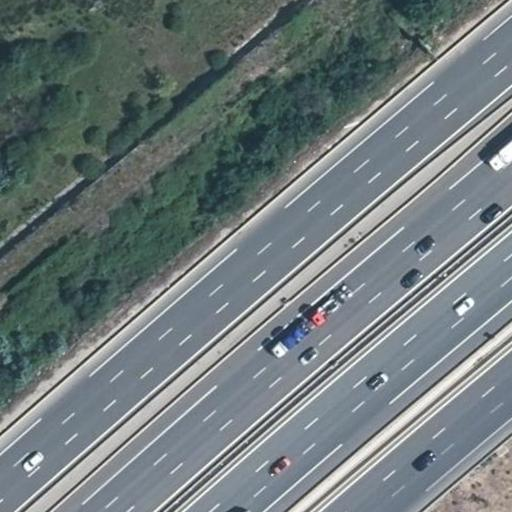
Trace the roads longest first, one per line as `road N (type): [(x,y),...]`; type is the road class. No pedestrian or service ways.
road 1 (motorway): [(511,51),(0,490)]
road 2 (motorway): [(511,172),(114,511)]
road 3 (motorway): [(224,511),(511,266)]
road 4 (motorway): [(359,511),(511,383)]
